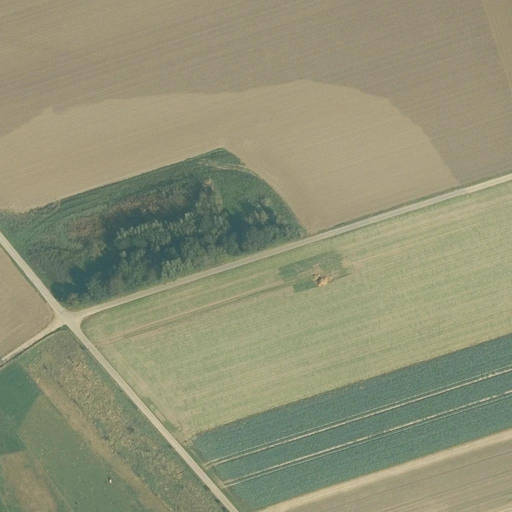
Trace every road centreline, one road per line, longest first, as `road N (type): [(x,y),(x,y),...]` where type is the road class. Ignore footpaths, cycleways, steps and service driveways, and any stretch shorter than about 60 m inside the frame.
road 1 (unclassified): [(66,319),(511,176)]
road 2 (track): [(233,511),(0,236)]
